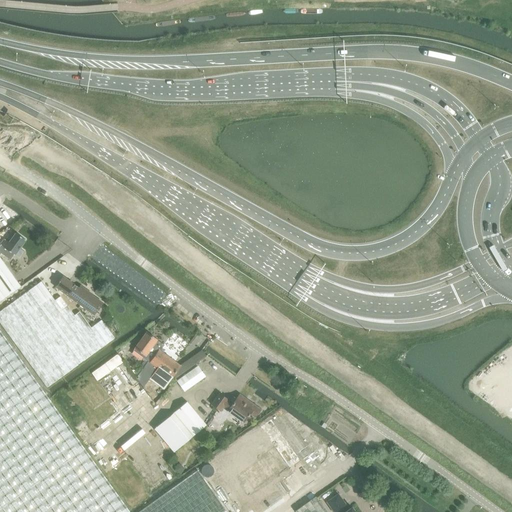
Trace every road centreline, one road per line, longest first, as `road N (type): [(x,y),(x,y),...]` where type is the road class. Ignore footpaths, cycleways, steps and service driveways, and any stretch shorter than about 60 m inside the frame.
road 1 (unclassified): [(0,160),(496,511)]
road 2 (primary): [(451,175),(437,209),(415,232),(371,251),(326,251),(111,131),(0,84)]
road 3 (primary): [(511,83),(400,52),(197,61),(77,55),(0,41)]
road 4 (primary): [(0,97),(284,269)]
road 5 (primary): [(0,61),(141,88),(321,84)]
road 6 (primary): [(284,269),(303,301),(365,325),(417,324),(511,296)]
road 7 (primary): [(284,269),(345,300),(393,309),(490,277)]
road 8 (primary): [(284,269),(390,290),(477,260)]
road 9 (primary): [(321,84),(366,75),(406,81),(452,106),(480,140)]
road 10 (primary): [(321,84),(413,114),(441,146),(451,175)]
road 11 (primary): [(321,84),(379,89),(419,103),(465,154)]
